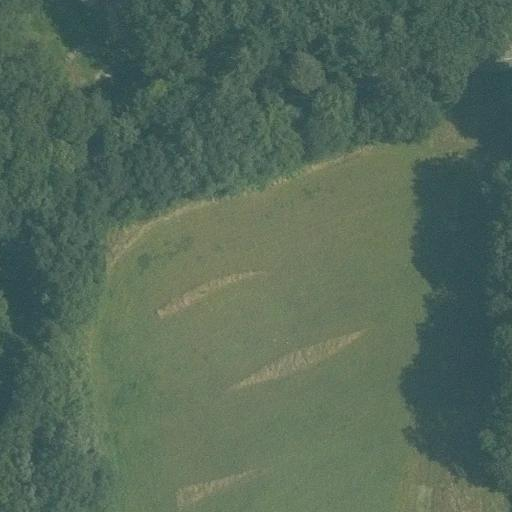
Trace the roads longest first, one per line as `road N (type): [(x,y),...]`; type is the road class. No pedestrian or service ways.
road 1 (residential): [(511,58),(405,78),(0,205)]
road 2 (track): [(61,185),(52,377),(0,468)]
